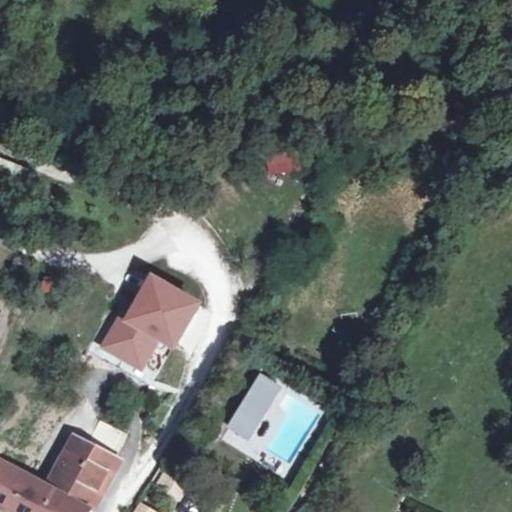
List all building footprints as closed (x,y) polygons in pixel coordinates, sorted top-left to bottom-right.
[(24,39),(13,37),(9,60),(21,62),(24,39)] [(289,182),(298,162),(274,150),(264,170),(289,182)] [(77,198),(53,180),(44,188),(67,207),(77,198)] [(132,309),(109,348),(144,369),(162,339),(177,348),(201,306),(156,280),(138,312),(132,309)] [(281,391),(262,379),(232,428),(252,439),(281,391)] [(77,439),(49,489),(90,511),(118,461),(130,435),(102,422),(90,446),(77,439)] [(454,456),(437,447),(423,472),(441,481),(454,456)] [(99,511),(125,465),(118,461),(90,511),(99,511)] [(90,511),(49,489),(29,478),(0,463),(0,511),(10,511),(13,508),(20,511),(90,511)]
